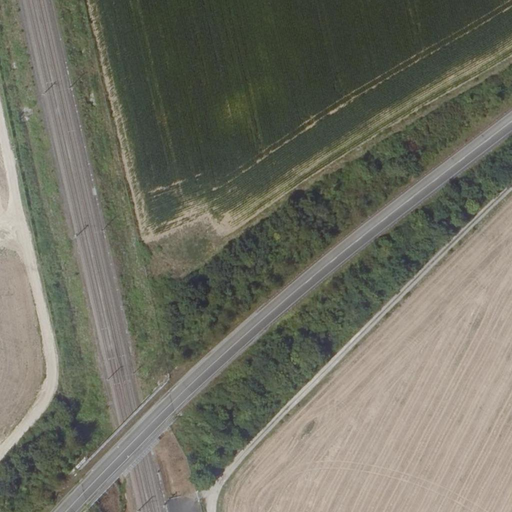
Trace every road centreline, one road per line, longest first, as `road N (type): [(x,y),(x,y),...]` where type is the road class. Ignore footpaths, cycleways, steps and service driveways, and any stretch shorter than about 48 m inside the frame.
road 1 (tertiary): [(66,511),(249,331),(511,122)]
road 2 (track): [(212,511),(229,473),(511,188)]
road 3 (track): [(0,476),(49,415),(60,380),(0,116)]
